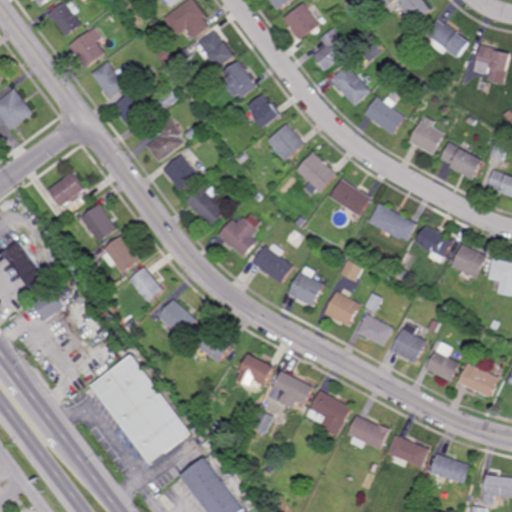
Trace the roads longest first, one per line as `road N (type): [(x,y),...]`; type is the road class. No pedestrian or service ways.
road 1 (residential): [(0,8),(217,287),(422,406),(511,439)]
road 2 (residential): [(231,0),(360,150),(511,228)]
road 3 (trunk): [(121,511),(0,351)]
road 4 (trunk): [(0,398),(85,511)]
